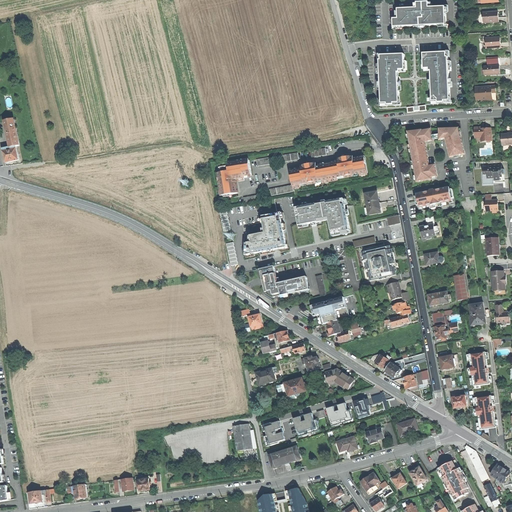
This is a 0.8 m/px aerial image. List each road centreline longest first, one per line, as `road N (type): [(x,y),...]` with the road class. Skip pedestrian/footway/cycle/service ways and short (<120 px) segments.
road 1 (secondary): [(0,180),(129,222),(436,415)]
road 2 (tertiary): [(341,468),(43,511)]
road 3 (residential): [(376,126),(398,170),(436,415)]
road 4 (track): [(0,177),(10,168),(177,141),(205,150)]
road 5 (track): [(205,150),(376,126)]
road 6 (residential): [(511,111),(376,126)]
road 7 (residential): [(376,126),(333,0)]
road 8 (track): [(205,150),(226,281)]
road 9 (tertiary): [(460,431),(341,468)]
